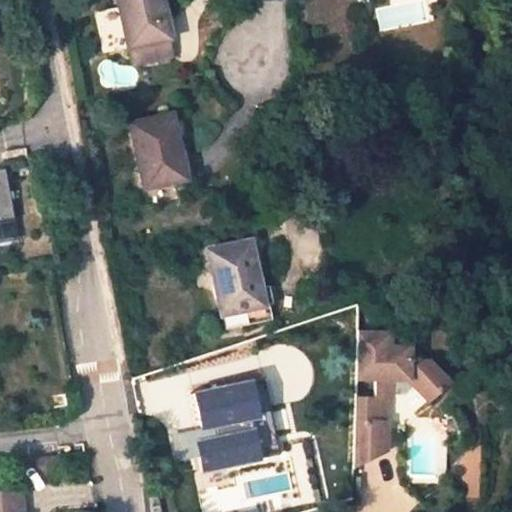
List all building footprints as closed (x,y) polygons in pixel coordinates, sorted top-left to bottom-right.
[(172,52),(161,0),(117,0),(131,62),(172,52)] [(185,177),(171,113),(129,122),(143,186),(185,177)] [(0,206),(9,205),(2,167),(0,167),(0,206)] [(262,304),(249,241),(208,249),(221,312),(262,304)] [(445,382),(423,358),(408,357),(409,345),(387,344),(387,330),(354,328),(353,373),(375,373),(374,396),(385,396),(391,391),(390,377),(404,377),(425,401),(445,382)] [(255,376),(194,390),(202,430),(264,416),(255,376)] [(351,417),(385,418),(385,396),(374,396),(352,395),(351,417)] [(351,417),(350,466),(383,449),(385,418),(351,417)] [(257,428),(197,441),(205,474),(264,461),(257,428)] [(1,469),(62,463),(61,456),(0,463),(1,469)] [(16,511),(14,492),(0,493),(0,511),(16,511)]
